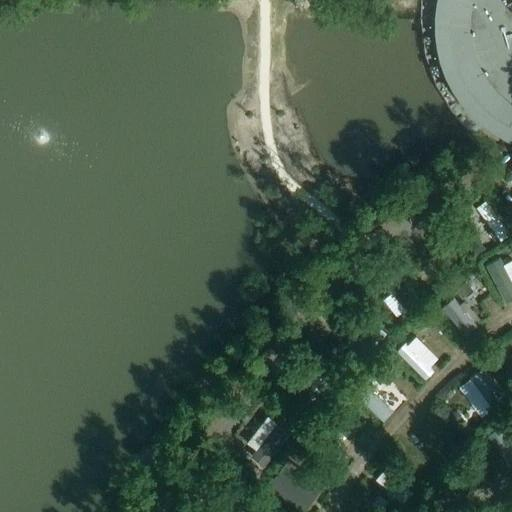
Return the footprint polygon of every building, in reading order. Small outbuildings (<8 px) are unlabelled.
[(511,0),(436,0),(435,15),(434,30),(435,38),(437,48),(439,59),(441,68),(445,76),(450,86),(455,95),(464,107),(472,115),(481,124),(493,133),(510,142),(511,138),(511,0)] [(479,325),(488,308),(474,300),(465,317),(479,325)] [(419,333),(408,342),(436,374),(447,364),(419,333)] [(485,367),(501,392),(511,385),(511,382),(496,359),(485,367)] [(436,417),(429,427),(446,440),(453,430),(436,417)] [(300,453),(286,471),(321,499),(335,481),(300,453)] [(413,492),(421,483),(397,461),(389,470),(413,492)]
